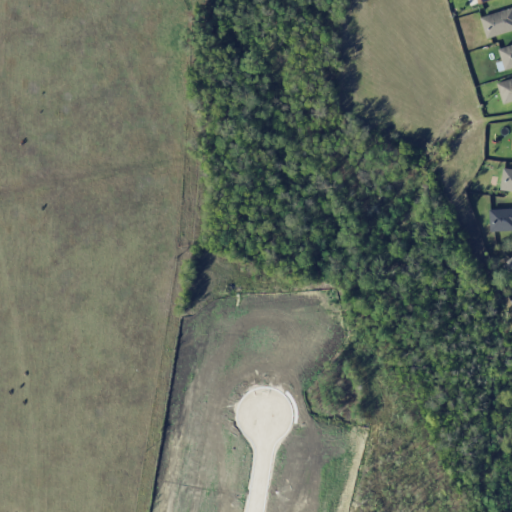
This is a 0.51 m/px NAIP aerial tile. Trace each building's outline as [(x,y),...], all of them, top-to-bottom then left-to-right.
[(511,8),(480,15),(485,37),(511,30),(511,8)] [(511,44),(498,48),(505,70),(511,67),(511,44)] [(511,100),(511,77),(496,82),(502,103),(511,100)] [(500,191),(511,191),(511,169),(502,169),(500,191)] [(490,232),(511,230),(511,208),(489,209),(490,232)] [(511,268),(511,256),(503,265),(508,270),(511,267),(511,268)]
